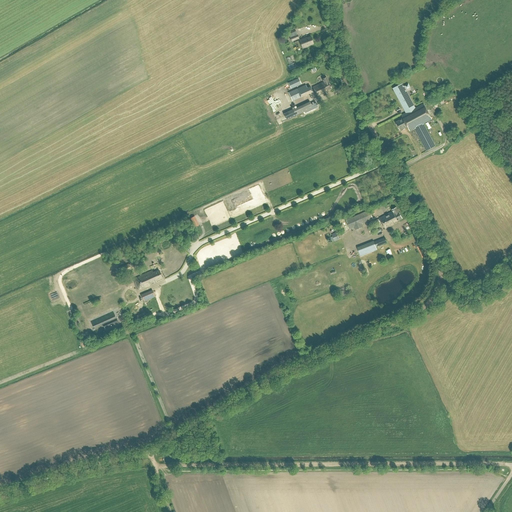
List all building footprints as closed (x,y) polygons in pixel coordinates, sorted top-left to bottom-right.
[(314,44),(311,37),(305,39),(304,39),(299,41),(302,49),(308,47),(308,46),(314,44)] [(313,88),(317,97),(324,93),(324,92),(331,88),(326,77),(322,80),(323,83),(313,88)] [(298,78),(288,83),(291,89),(301,84),(298,78)] [(426,151),(435,146),(424,124),(432,120),(423,104),(415,108),(405,90),(410,87),(408,84),(403,86),(402,83),(393,88),(406,113),(401,115),(403,118),(396,122),(400,130),(408,127),(410,131),(414,129),(426,151)] [(306,85),(288,93),(292,101),(313,92),(310,85),(307,87),(306,85)] [(436,102),(450,95),(447,89),(437,94),(439,97),(435,99),(436,102)] [(263,101),(267,109),(273,106),(269,99),(263,101)] [(287,120),(296,116),(313,108),(310,102),(310,101),(293,109),(284,113),(287,120)] [(402,219),(397,208),(396,207),(391,209),(392,210),(392,212),(380,218),(386,229),(395,224),(394,223),(402,219)] [(349,229),(354,227),(355,230),(363,226),(362,224),(373,219),(369,210),(351,218),(346,220),(349,229)] [(385,237),(374,241),(374,242),(376,247),(387,242),(385,237)] [(374,241),(358,248),(360,255),(361,256),(377,250),(377,249),(376,247),(374,242),(374,241)] [(121,274),(132,270),(129,263),(118,268),(121,274)] [(138,290),(142,289),(141,287),(143,286),(144,288),(151,285),(150,283),(153,282),(153,284),(157,282),(157,281),(162,278),(159,270),(153,273),(153,271),(133,279),(138,290)] [(141,295),(144,302),(155,297),(152,290),(141,295)] [(105,311),(80,320),(82,328),(88,325),(90,329),(95,327),(98,334),(113,328),(108,317),(105,311)]
